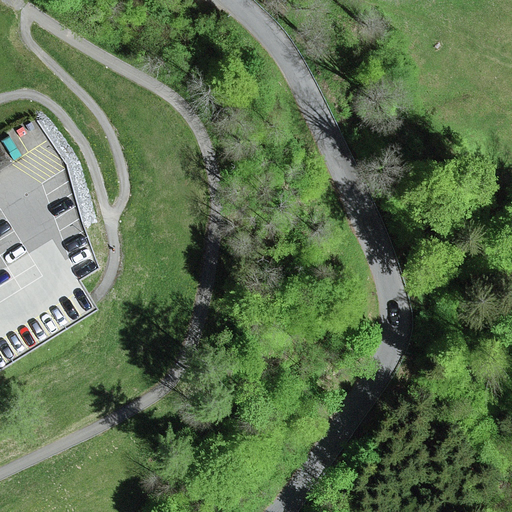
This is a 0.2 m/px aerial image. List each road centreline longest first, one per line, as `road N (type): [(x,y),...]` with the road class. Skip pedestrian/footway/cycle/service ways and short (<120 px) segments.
road 1 (tertiary): [(279,511),(370,390),(394,344),(393,295),(303,83),(235,0)]
road 2 (track): [(362,0),(511,66)]
